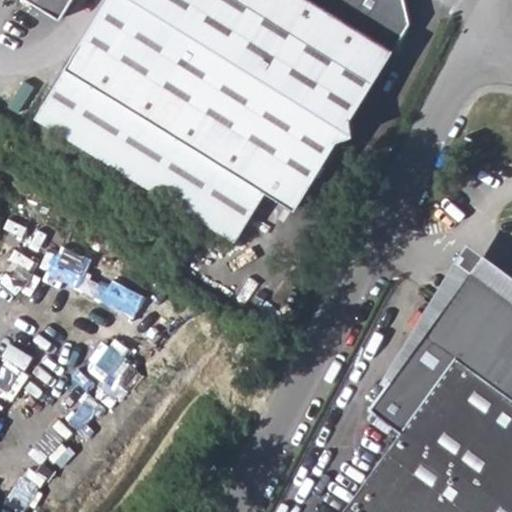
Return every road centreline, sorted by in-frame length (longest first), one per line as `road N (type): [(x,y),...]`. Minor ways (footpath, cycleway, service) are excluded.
road 1 (residential): [(469,46),(300,373)]
road 2 (unclassified): [(0,198),(300,373)]
road 3 (residential): [(300,373),(228,511)]
